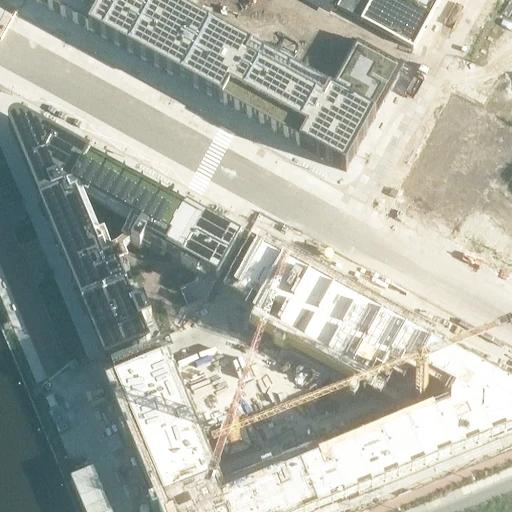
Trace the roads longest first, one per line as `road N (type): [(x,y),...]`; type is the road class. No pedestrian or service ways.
road 1 (residential): [(0,44),(339,236)]
road 2 (residential): [(0,230),(114,511)]
road 3 (residential): [(339,236),(467,0)]
road 4 (residential): [(339,236),(511,331)]
